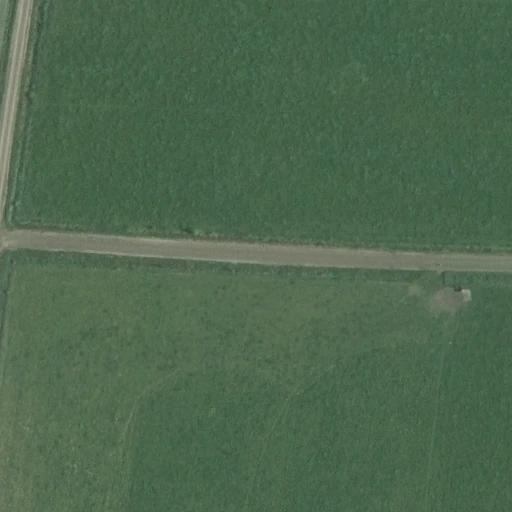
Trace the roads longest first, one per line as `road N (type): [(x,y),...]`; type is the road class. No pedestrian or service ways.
road 1 (track): [(511,265),(0,237)]
road 2 (track): [(0,186),(28,0)]
